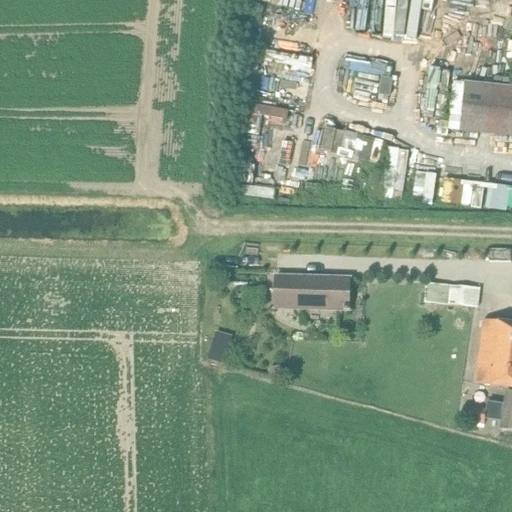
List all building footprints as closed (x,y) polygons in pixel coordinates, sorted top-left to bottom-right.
[(255,46),(250,57),(268,64),(273,53),(255,46)] [(277,66),(327,75),(329,64),(279,55),(277,66)] [(460,123),(459,133),(494,137),(500,137),(511,138),(511,90),(464,85),(463,93),(460,123)] [(381,127),(377,141),(396,146),(400,133),(381,127)] [(249,145),(266,147),(267,135),(250,134),(249,145)] [(431,156),(430,138),(411,139),(412,157),(431,156)] [(429,165),(426,187),(448,190),(450,167),(429,165)] [(511,198),(511,178),(501,177),(499,197),(511,198)] [(348,312),(349,301),(349,280),(275,279),(275,299),(274,309),(348,312)] [(480,290),(426,284),(424,304),(446,306),(477,310),(480,290)] [(511,389),(511,324),(483,322),(475,385),(511,389)] [(211,349),(208,359),(224,364),(227,354),(211,349)] [(511,432),(511,394),(506,393),(504,406),(486,403),(485,411),(463,407),(460,421),(484,425),(485,421),(501,424),(500,431),(511,432)]
